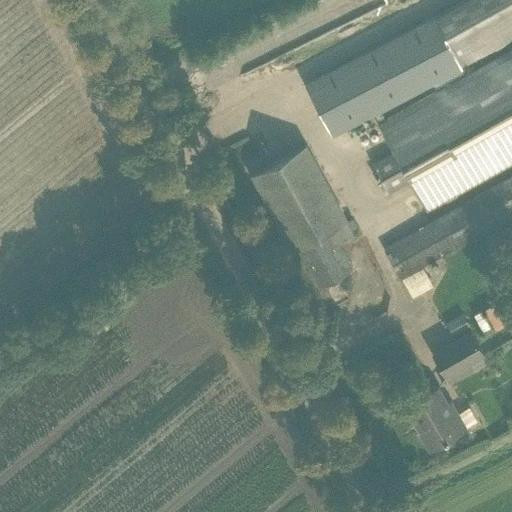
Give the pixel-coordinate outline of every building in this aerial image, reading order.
[(310,84),(309,84),(333,131),(334,131),(334,130),(429,80),(460,66),(511,36),(511,0),(464,0),(434,17),(435,19),(310,84)] [(392,151),(371,163),(388,193),(409,181),(426,210),(511,161),(511,46),(464,74),(435,90),(376,123),(392,151)] [(252,175),(293,248),(297,246),(318,285),(331,309),(349,299),(335,276),(351,267),(330,228),(344,220),(304,146),(252,175)] [(511,176),(383,249),(399,279),(511,215),(511,176)] [(450,334),(467,327),(461,314),(445,321),(450,334)] [(432,354),(445,377),(484,355),(471,332),(432,354)] [(407,371),(396,378),(403,387),(413,380),(407,371)] [(403,406),(428,448),(465,427),(450,401),(447,403),(437,386),(403,406)]
